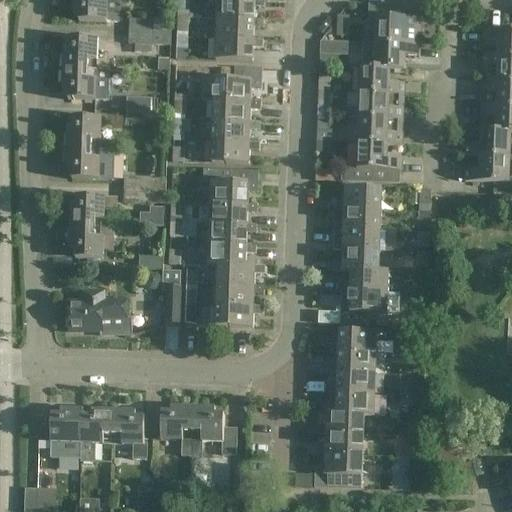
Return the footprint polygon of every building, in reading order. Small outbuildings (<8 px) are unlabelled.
[(120,0),(73,0),(73,12),(79,12),(79,23),(106,24),(106,23),(120,23),(120,0)] [(179,0),(179,21),(190,21),(190,0),(179,0)] [(219,0),(218,22),(256,23),(256,22),(256,10),(265,10),(266,2),(256,2),(219,0)] [(406,46),(407,33),(421,33),(422,21),(378,19),(377,46),(407,47),(406,46)] [(130,33),(154,34),(155,20),(130,20),(130,33)] [(190,21),(179,21),(178,41),(189,41),(190,21)] [(218,22),(217,42),(255,44),(255,43),(255,30),(264,30),(265,22),(256,22),(256,23),(218,22)] [(338,25),(338,39),(350,40),(350,25),(338,25)] [(485,31),(484,41),(499,42),(499,56),(499,57),(511,57),(511,31),(485,30),(485,31)] [(154,34),(130,33),(130,46),(172,47),(172,35),(154,34)] [(64,49),(64,70),(97,71),(98,41),(71,40),(70,49),(64,49)] [(255,44),(217,42),(216,65),(254,66),(255,51),(264,52),(264,43),(255,43),(255,44)] [(286,54),(286,44),(266,44),(265,54),(286,54)] [(321,45),(321,58),(348,58),(349,46),(321,45)] [(377,46),(376,70),(376,71),(391,71),(391,73),(406,73),(406,58),(420,59),(421,46),(406,46),(407,47),(377,46)] [(177,50),(177,62),(188,62),(189,51),(177,50)] [(484,55),(483,67),(498,68),(498,82),(498,83),(511,83),(511,57),(499,57),(499,56),(484,55)] [(159,73),(170,73),(171,60),(160,60),(159,73)] [(251,105),(252,104),(252,92),(262,92),(262,70),(216,69),(216,96),(203,95),(203,103),(216,103),(251,105)] [(320,69),(319,84),(329,85),(331,70),(320,69)] [(376,71),(376,70),(362,69),(361,95),(390,96),(390,97),(400,97),(404,97),(405,86),(391,85),(391,73),(391,71),(376,71)] [(97,71),(64,70),(63,92),(69,93),(69,101),(96,102),(96,82),(110,84),(111,74),(97,73),(97,71)] [(483,81),(483,92),(498,93),(497,106),(497,107),(511,107),(511,83),(498,83),(498,82),(483,81)] [(319,94),(318,118),(330,119),(330,95),(319,94)] [(390,96),(361,95),(360,120),(389,121),(390,122),(400,123),(404,123),(404,104),(400,101),(400,97),(390,97),(390,96)] [(127,112),(151,113),(152,101),(127,100),(127,112)] [(176,102),(175,116),(186,116),(187,103),(176,102)] [(251,105),(216,103),(215,124),(251,125),(251,124),(251,112),(261,112),(261,104),(257,104),(252,104),(251,105)] [(482,106),(481,127),(485,127),(484,131),(496,131),(496,133),(511,133),(511,134),(511,107),(497,107),(497,106),(482,106)] [(151,113),(127,112),(126,126),(151,126),(151,113)] [(330,119),(318,118),(318,135),(330,135),(330,119)] [(67,128),(67,149),(92,150),(92,141),(101,141),(102,120),(74,119),(73,128),(67,128)] [(389,121),(360,120),(359,145),(389,146),(388,148),(389,148),(403,148),(404,127),(400,127),(400,123),(390,122),(389,121)] [(175,122),(175,142),(185,143),(186,122),(175,122)] [(215,124),(214,144),(250,145),(250,143),(251,133),(260,133),(261,125),(251,124),(251,125),(215,124)] [(466,146),(466,158),(480,159),(480,158),(511,159),(511,158),(511,145),(511,146),(511,134),(511,133),(496,133),(496,131),(484,131),(481,131),(480,146),(466,146)] [(250,145),(214,144),(214,165),(250,166),(250,153),(260,153),(260,144),(255,144),(250,144),(250,143),(250,145)] [(389,146),(359,145),(358,172),(344,171),(344,184),(402,186),(402,161),(388,161),(389,148),(388,148),(389,146)] [(92,150),(67,149),(66,172),(72,172),(72,181),(113,182),(113,168),(100,167),(100,161),(92,160),(92,150)] [(185,164),(185,150),(174,150),(174,164),(185,164)] [(466,172),(465,183),(494,184),(494,197),(511,197),(511,158),(511,159),(480,158),(480,159),(480,172),(466,172)] [(248,206),(249,206),(249,194),(259,195),(259,173),(204,172),(204,187),(213,187),(212,206),(249,207),(248,206)] [(125,178),(125,192),(166,193),(167,179),(125,178)] [(346,211),(382,212),(383,192),(347,190),(347,204),(337,203),(336,212),(341,212),(346,212),(346,211)] [(166,193),(125,192),(124,204),(166,205),(166,193)] [(421,194),(420,214),(432,215),(433,194),(421,194)] [(72,206),(71,228),(114,230),(114,222),(104,222),(105,209),(116,210),(117,199),(77,198),(77,206),(72,206)] [(172,205),(171,219),(183,220),(184,205),(172,205)] [(212,206),(212,226),(248,227),(248,226),(253,226),(248,226),(248,215),(258,215),(258,206),(249,206),(248,206),(249,207),(212,206)] [(346,212),(341,212),(346,213),(345,224),(336,224),(335,232),(345,233),(345,232),(382,234),(382,212),(346,211),(346,212)] [(432,215),(420,214),(419,230),(431,231),(432,215)] [(171,225),(171,239),(181,240),(182,225),(171,225)] [(248,227),(212,226),(211,246),(248,247),(248,246),(248,235),(257,235),(258,226),(253,226),(248,226),(248,227)] [(114,230),(71,228),(70,252),(75,251),(75,261),(103,262),(103,252),(114,253),(114,230)] [(345,232),(345,233),(344,245),(335,244),(334,253),(344,253),(344,252),(381,254),(382,234),(345,232)] [(419,236),(418,251),(430,251),(430,236),(419,236)] [(248,247),(211,246),(210,268),(219,268),(219,266),(247,268),(247,256),(257,256),(257,246),(248,246),(248,247)] [(170,252),(170,266),(181,267),(182,253),(170,252)] [(344,252),(344,253),(344,265),(334,265),(334,274),(352,274),(352,275),(353,275),(353,273),(380,275),(380,273),(381,254),(344,252)] [(418,256),(417,271),(429,271),(429,256),(418,256)] [(139,259),(139,272),(164,273),(165,266),(164,260),(139,259)] [(219,268),(218,288),(255,290),(255,288),(256,277),(266,277),(266,268),(247,268),(219,266),(219,268)] [(187,273),(187,287),(199,288),(199,273),(187,273)] [(353,275),(352,275),(352,286),(343,286),(342,294),(349,294),(352,294),(352,293),(389,295),(390,274),(385,274),(380,274),(380,273),(380,275),(353,273),(353,275)] [(428,275),(427,290),(439,291),(439,276),(428,275)] [(199,288),(187,287),(186,307),(198,307),(199,288)] [(255,290),(218,288),(218,308),(255,310),(255,309),(255,297),(265,297),(266,289),(259,289),(255,289),(255,288),(255,290)] [(168,290),(166,329),(179,330),(180,290),(168,290)] [(82,303),(70,304),(71,335),(101,334),(101,341),(133,340),(133,320),(128,320),(128,302),(108,303),(107,293),(82,294),(82,303)] [(352,294),(349,294),(352,294),(352,306),(342,306),(341,328),(369,329),(369,316),(388,317),(389,295),(352,293),(352,294)] [(198,307),(186,307),(186,316),(186,329),(197,330),(198,307)] [(255,310),(218,308),(217,330),(245,331),(254,331),(255,317),(265,317),(265,310),(255,309),(255,310)] [(340,354),(377,356),(378,335),(341,334),(341,348),(331,348),(331,355),(340,355),(340,354)] [(414,357),(426,358),(426,345),(415,345),(414,357)] [(340,354),(340,355),(340,368),(330,368),(330,376),(339,376),(376,377),(377,356),(340,354)] [(414,357),(413,378),(425,378),(426,358),(414,357)] [(339,376),(339,389),(330,388),(330,396),(339,397),(339,396),(376,397),(376,377),(339,376)] [(425,378),(413,378),(412,398),(425,399),(425,378)] [(339,396),(339,397),(338,409),(329,409),(329,416),(365,417),(365,418),(375,419),(376,397),(339,396)] [(413,406),(412,422),(423,422),(424,407),(413,406)] [(193,452),(194,411),(172,410),(172,416),(163,415),(162,443),(184,444),(183,460),(193,460),(193,452)] [(193,452),(193,460),(202,461),(203,444),(223,445),(223,459),(238,459),(238,433),(225,432),(225,417),(216,417),(217,411),(194,411),(193,452)] [(84,413),(63,412),(63,418),(53,417),(52,445),(83,446),(84,419),(85,419),(86,415),(84,413)] [(84,419),(83,446),(83,466),(96,467),(97,446),(105,447),(114,447),(115,413),(94,413),(93,419),(86,419),(86,413),(84,413),(86,415),(85,419),(84,419)] [(115,413),(114,447),(123,447),(134,448),(133,465),(148,465),(149,448),(146,448),(146,420),(138,420),(138,414),(115,413)] [(365,417),(329,416),(329,429),(318,428),(318,437),(328,437),(328,436),(364,437),(365,418),(365,417)] [(511,430),(511,419),(495,420),(495,431),(511,430)] [(402,426),(401,441),(412,441),(413,426),(402,426)] [(389,446),(390,434),(367,432),(367,444),(389,446)] [(328,436),(328,437),(328,449),(318,449),(317,457),(327,458),(327,457),(364,458),(364,437),(328,436)] [(400,446),(400,462),(411,461),(412,447),(400,446)] [(327,457),(327,458),(327,470),(317,470),(316,491),(344,492),(363,493),(363,480),(364,458),(327,457)] [(235,470),(234,496),(249,497),(250,470),(235,470)] [(391,481),(390,494),(411,495),(411,481),(391,481)] [(51,511),(52,493),(37,492),(25,492),(24,511),(51,511)] [(152,511),(153,496),(139,495),(138,511),(152,511)] [(165,511),(165,497),(153,496),(152,511),(165,511)]
